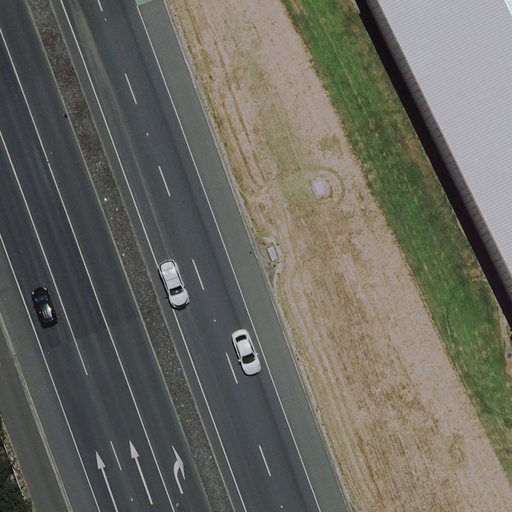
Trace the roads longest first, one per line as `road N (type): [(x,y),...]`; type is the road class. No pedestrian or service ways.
road 1 (trunk): [(95,0),(283,511)]
road 2 (trunk): [(153,511),(0,98)]
